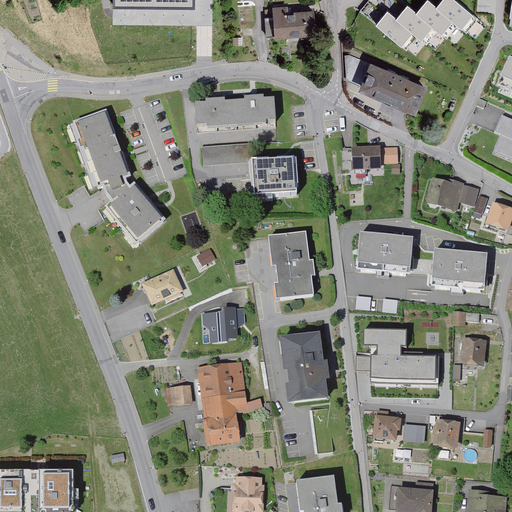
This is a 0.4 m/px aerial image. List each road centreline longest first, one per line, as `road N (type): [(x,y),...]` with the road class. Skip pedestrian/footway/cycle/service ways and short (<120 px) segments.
road 1 (tertiary): [(157,511),(6,101)]
road 2 (residential): [(68,85),(121,89),(246,69),(274,72),(340,105)]
road 3 (residential): [(511,270),(501,414),(403,409)]
road 4 (residential): [(340,105),(511,192)]
